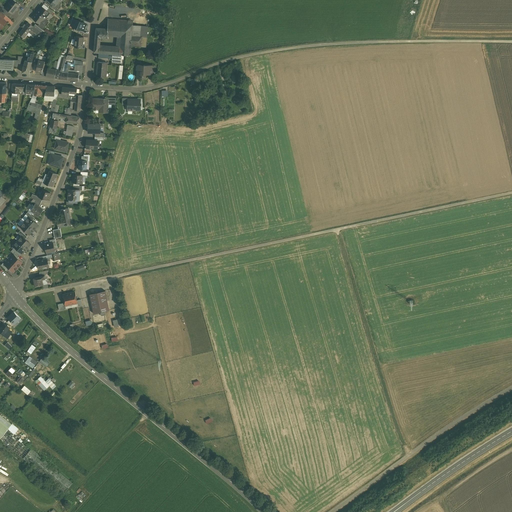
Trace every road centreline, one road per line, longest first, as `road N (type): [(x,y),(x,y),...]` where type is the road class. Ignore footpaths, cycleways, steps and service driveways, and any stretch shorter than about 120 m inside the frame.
road 1 (track): [(108,278),(511,192)]
road 2 (track): [(153,88),(263,51),(511,41)]
road 3 (tertiary): [(15,294),(64,346),(263,511)]
road 4 (track): [(335,229),(410,454)]
road 5 (residential): [(86,85),(79,132),(12,290)]
road 6 (secondary): [(511,431),(394,511)]
